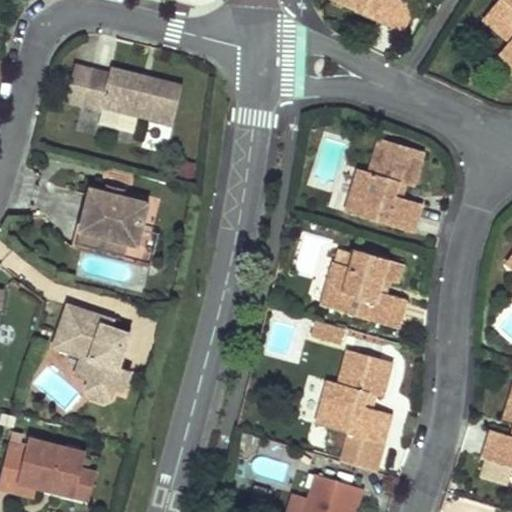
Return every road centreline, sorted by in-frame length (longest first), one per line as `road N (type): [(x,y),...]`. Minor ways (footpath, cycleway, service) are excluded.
road 1 (residential): [(260,52),(238,230),(165,511)]
road 2 (residential): [(417,511),(445,426),(467,233),(486,191),(511,165)]
road 3 (residential): [(260,52),(354,75),(511,138)]
road 4 (residential): [(0,189),(38,43),(73,15)]
road 5 (residential): [(73,15),(95,12),(260,52)]
